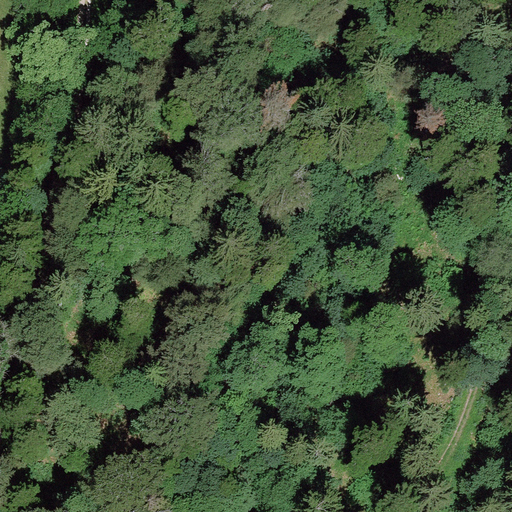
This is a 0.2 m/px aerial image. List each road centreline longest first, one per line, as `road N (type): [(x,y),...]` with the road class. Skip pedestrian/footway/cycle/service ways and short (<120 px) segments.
road 1 (track): [(79,0),(43,273),(0,388)]
road 2 (track): [(383,511),(443,412),(511,242)]
